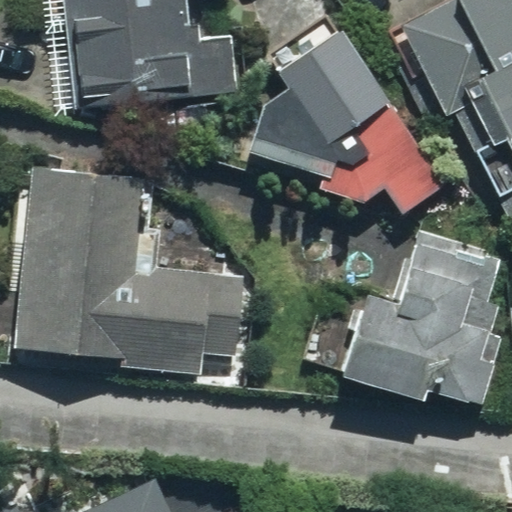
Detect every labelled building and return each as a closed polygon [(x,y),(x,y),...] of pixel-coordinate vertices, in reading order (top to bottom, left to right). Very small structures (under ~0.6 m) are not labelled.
[(80,0),(93,105),(255,85),(247,20),(203,25),(200,0),(80,0)] [(511,0),(433,0),(415,9),(421,21),(406,29),(423,64),(436,58),(457,101),(470,95),(511,180),(511,0)] [(456,176),(355,16),(292,55),(304,74),(301,75),(299,75),(297,76),(295,77),(293,78),(291,79),(289,80),(286,82),(285,83),(283,84),(281,86),(279,87),(277,89),(276,91),(274,92),(273,94),(271,96),(270,98),(269,100),(267,102),(266,104),(265,106),(264,108),(263,111),(263,113),(262,115),(261,117),(261,120),(260,122),(260,124),(260,127),(260,129),(260,131),(260,134),(260,136),(336,160),(332,174),(378,188),(391,180),(407,207),(456,176)] [(156,161),(39,152),(27,344),(215,357),(216,346),(247,348),(253,264),(169,259),(172,216),(153,215),(156,161)] [(403,281),(389,277),(363,366),(440,389),(443,382),(494,398),(511,337),(511,315),(493,310),(511,249),(421,222),(403,281)] [(186,511),(166,466),(65,511),(35,511),(24,486),(0,496),(0,511),(186,511)]
